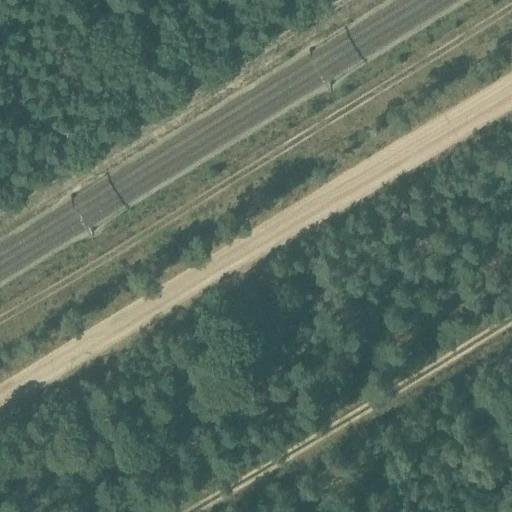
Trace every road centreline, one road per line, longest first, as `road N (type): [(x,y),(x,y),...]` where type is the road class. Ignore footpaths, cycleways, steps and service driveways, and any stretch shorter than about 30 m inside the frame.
road 1 (track): [(0,320),(511,8)]
road 2 (track): [(320,0),(0,195)]
